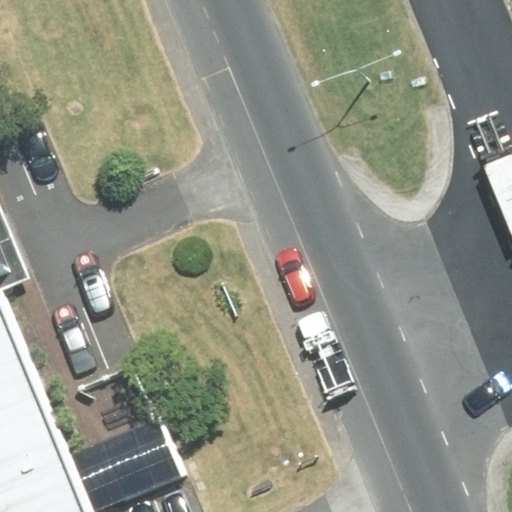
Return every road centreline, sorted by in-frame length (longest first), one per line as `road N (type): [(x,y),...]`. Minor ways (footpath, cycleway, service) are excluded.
road 1 (secondary): [(375,349),(230,0)]
road 2 (secondary): [(441,511),(375,349)]
road 3 (secondary): [(375,349),(511,296)]
